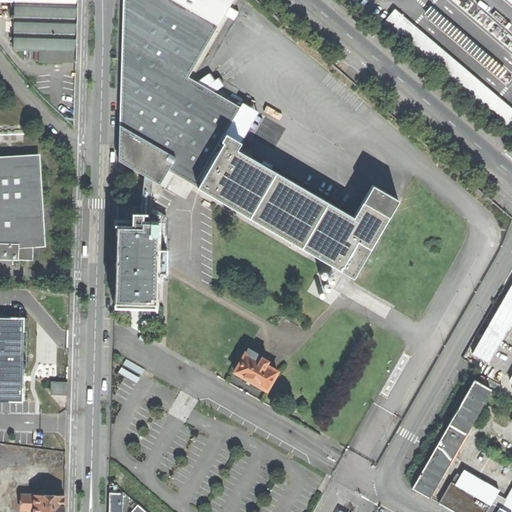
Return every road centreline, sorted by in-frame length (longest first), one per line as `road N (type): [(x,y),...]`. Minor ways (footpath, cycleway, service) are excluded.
road 1 (tertiary): [(103,0),(91,511)]
road 2 (unclassified): [(429,511),(392,491),(388,474),(511,249)]
road 3 (tertiary): [(308,0),(511,173)]
